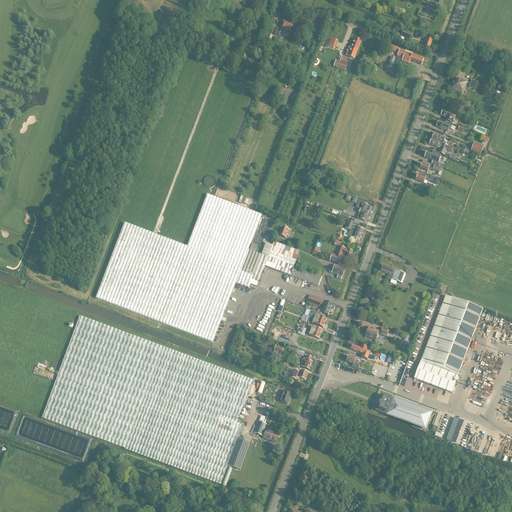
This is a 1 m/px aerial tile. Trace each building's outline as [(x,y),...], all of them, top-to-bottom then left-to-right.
[(296,27),(285,22),(283,28),(280,27),(280,28),(277,27),(275,34),(280,36),(282,32),(285,33),(286,30),(290,31),(294,32),(296,27)] [(412,38),(413,33),(404,30),(402,35),(412,38)] [(261,43),(268,46),(272,36),(264,33),(261,43)] [(338,41),(328,38),(326,45),(335,48),(338,41)] [(361,41),(355,38),(348,56),(354,58),(361,41)] [(429,50),(433,40),(426,38),(424,42),(427,43),(424,48),(429,50)] [(403,58),(402,60),(409,63),(410,60),(422,64),(424,58),(405,51),(404,55),(403,58)] [(350,59),(342,56),(340,62),(336,60),(334,66),(345,70),(350,59)] [(494,66),(485,62),(483,67),(493,71),(494,66)] [(462,93),(466,82),(455,78),(451,89),(462,93)] [(475,90),(478,82),(472,80),(469,87),(475,90)] [(456,116),(442,110),(440,115),(447,117),(445,121),(453,124),(456,116)] [(438,120),(436,126),(448,131),(449,128),(451,129),(452,125),(445,122),(445,123),(438,120)] [(439,136),(433,134),(431,138),(446,144),(446,143),(443,141),(445,137),(440,135),(439,136)] [(431,139),(429,144),(437,148),(438,146),(441,148),(439,153),(444,155),(446,150),(449,151),(451,147),(431,139)] [(432,154),(427,152),(425,157),(433,160),(432,163),(439,166),(440,163),(438,162),(441,155),(433,151),(432,154)] [(434,167),(422,163),(420,168),(428,171),(429,168),(433,170),(434,170),(439,172),(441,167),(435,165),(434,167)] [(426,177),(418,174),(416,180),(424,183),(425,180),(427,181),(428,180),(429,181),(432,182),(433,181),(437,183),(438,180),(434,178),(431,176),(430,179),(428,178),(426,177)] [(124,223),(96,298),(213,342),(235,283),(248,288),(249,288),(250,284),(251,280),(258,282),(268,257),(255,253),(258,246),(252,244),(250,250),(248,250),(251,243),(261,216),(261,215),(254,212),(207,194),(194,228),(187,246),(155,234),(153,233),(124,223)] [(364,202),(359,200),(356,207),(360,209),(357,218),(365,221),(369,211),(366,210),(368,205),(363,203),(364,202)] [(347,223),(345,228),(351,230),(349,235),(352,236),(359,239),(363,229),(356,226),(355,227),(353,226),(347,223)] [(286,238),(289,229),(282,227),(279,235),(286,238)] [(265,266),(282,273),(291,249),(274,243),(265,266)] [(333,255),(331,261),(340,264),(343,255),(346,256),(345,258),(350,260),(353,252),(348,250),(348,251),(345,250),(345,249),(340,247),(336,256),(333,255)] [(282,273),(290,276),(294,266),(294,267),(299,253),(291,249),(282,273)] [(405,274),(382,265),(380,270),(389,274),(387,278),(402,283),(405,274)] [(290,276),(304,281),(308,272),(294,267),(294,266),(290,276)] [(331,266),(329,272),(330,272),(338,275),(337,278),(341,280),(342,277),(345,270),(335,266),(334,268),(331,266)] [(322,277),(308,272),(304,281),(318,287),(322,277)] [(310,296),(308,302),(320,307),(321,303),(324,305),(322,311),(319,310),(318,313),(321,314),(321,313),(328,316),(332,304),(310,296)] [(458,376),(483,311),(445,296),(421,362),(458,376)] [(312,314),(311,317),(314,319),(325,323),(326,319),(316,315),(312,314)] [(80,317),(42,418),(125,449),(124,450),(221,485),(228,466),(240,470),(250,442),(239,438),(244,425),(237,422),(253,380),(80,317)] [(314,319),(313,323),(323,327),(325,323),(314,319)] [(312,326),(311,331),(320,334),(322,330),(312,326)] [(389,331),(382,329),(381,333),(369,328),(366,336),(376,340),(378,335),(379,335),(387,338),(389,331)] [(311,331),(309,335),(319,339),(320,334),(311,331)] [(370,352),(366,350),(367,348),(361,345),(360,348),(353,345),(351,350),(358,353),(359,352),(362,353),(361,357),(367,359),(370,352)] [(280,360),(281,357),(284,349),(277,347),(274,354),(273,354),(272,357),(280,360)] [(299,354),(300,351),(290,347),(288,352),(299,355),(299,354)] [(313,362),(311,361),(312,358),(307,356),(305,355),(304,358),(301,366),(310,370),(313,362)] [(360,365),(357,364),(358,361),(355,360),(356,358),(349,356),(347,361),(354,364),(353,366),(358,369),(360,365)] [(421,362),(414,379),(452,393),(458,376),(421,362)] [(293,370),(290,378),(296,380),(297,379),(299,380),(299,378),(305,380),(308,372),(301,370),(300,372),(293,370)] [(284,391),(281,390),(278,400),(280,401),(287,404),(289,398),(290,398),(292,394),(284,391)] [(430,413),(394,399),(392,402),(392,401),(391,401),(390,401),(390,402),(391,398),(382,395),(379,403),(376,410),(425,429),(430,413)] [(280,436),(272,433),(272,431),(266,429),(266,430),(264,430),(266,425),(263,423),(258,422),(254,433),(262,436),(263,436),(263,438),(267,439),(268,438),(272,440),(271,441),(272,442),(275,444),(277,443),(277,442),(278,442),(280,436)]
